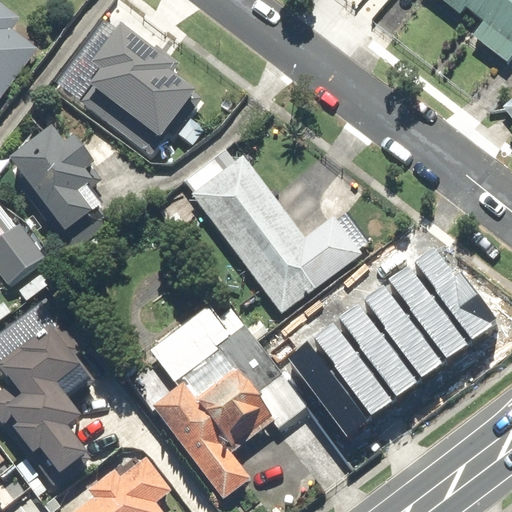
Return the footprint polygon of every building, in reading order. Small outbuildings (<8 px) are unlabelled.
[(511,0),(433,0),(479,31),(471,41),(509,69),(511,65),(511,0)] [(17,26),(0,13),(0,101),(35,56),(9,36),(17,26)] [(102,70),(76,105),(144,155),(193,89),(174,75),(180,67),(122,24),(93,63),(102,70)] [(511,102),(499,112),(511,129),(511,102)] [(109,231),(96,215),(99,212),(86,194),(97,185),(68,148),(58,156),(47,141),(7,170),(53,234),(52,234),(73,260),(109,231)] [(240,164),(189,202),(278,318),(328,280),(240,164)] [(21,233),(0,248),(0,280),(8,291),(44,264),(21,233)] [(435,246),(291,356),(348,431),(493,321),(435,246)] [(148,360),(173,391),(214,357),(212,355),(241,331),(228,315),(213,327),(203,315),(148,360)] [(0,371),(0,379),(8,392),(0,398),(0,428),(3,432),(4,431),(30,463),(37,458),(58,486),(83,467),(62,438),(74,428),(49,396),(74,378),(46,339),(0,371)] [(252,483),(232,458),(274,426),(235,376),(193,409),(180,391),(149,415),(221,506),(252,483)] [(144,466),(83,511),(152,511),(169,499),(144,466)]
